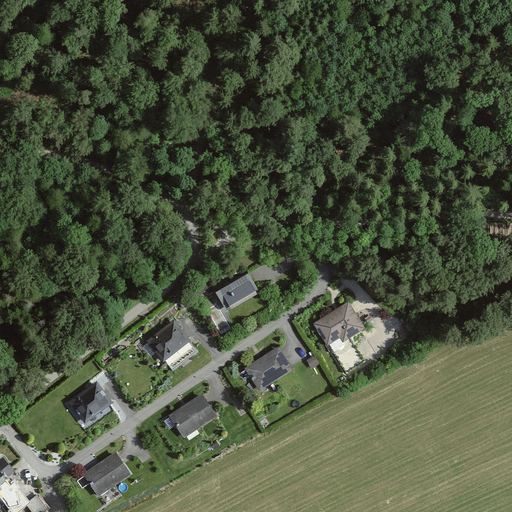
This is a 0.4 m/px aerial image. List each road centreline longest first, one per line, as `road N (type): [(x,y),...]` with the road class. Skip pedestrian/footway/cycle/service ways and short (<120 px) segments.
road 1 (residential): [(235,230),(318,258),(323,275),(314,297),(44,478)]
road 2 (track): [(511,215),(288,220),(235,230)]
road 3 (residential): [(0,418),(193,258)]
road 4 (track): [(188,210),(216,78),(250,0)]
road 5 (residential): [(188,210),(78,159),(0,153)]
